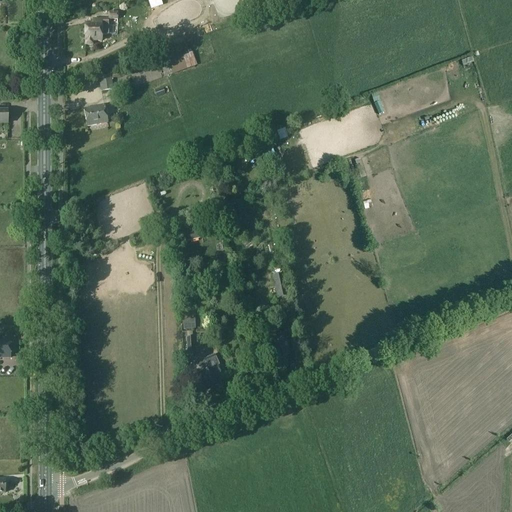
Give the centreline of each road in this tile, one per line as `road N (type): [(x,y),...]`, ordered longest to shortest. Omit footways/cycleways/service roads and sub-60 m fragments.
road 1 (unclassified): [(45,493),(511,296)]
road 2 (primary): [(45,493),(43,0)]
